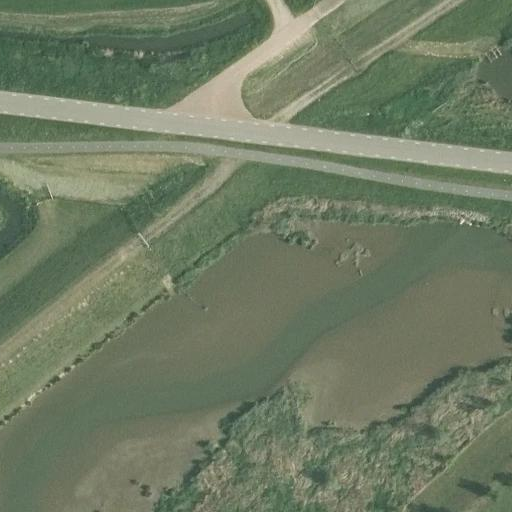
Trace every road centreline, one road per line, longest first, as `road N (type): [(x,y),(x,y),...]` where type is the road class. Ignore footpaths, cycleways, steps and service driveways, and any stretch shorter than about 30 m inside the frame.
road 1 (secondary): [(0,102),(511,165)]
road 2 (track): [(454,0),(293,106),(271,132)]
